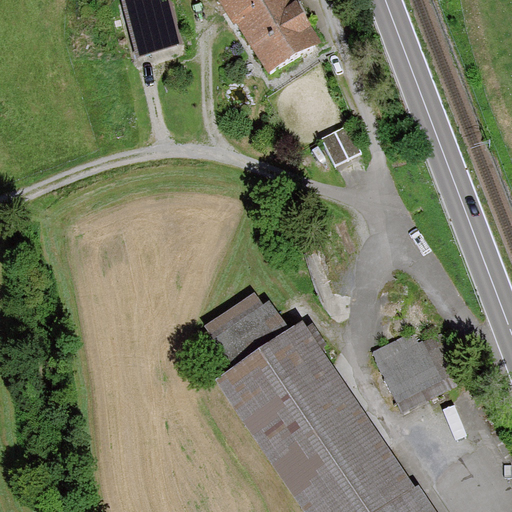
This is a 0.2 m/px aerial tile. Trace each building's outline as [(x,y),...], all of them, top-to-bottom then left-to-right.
[(151,0),(169,59),(193,50),(178,0),(151,0)] [(218,0),(234,26),(237,24),(268,76),(324,43),(309,18),(297,0),(218,0)] [(350,127),(323,139),(335,165),(361,153),(350,127)] [(235,371),(216,384),(302,511),(436,511),(305,318),(290,328),(270,299),(263,303),(255,292),(204,326),(235,371)] [(408,417),(471,380),(441,328),(422,338),(415,327),(371,352),(408,417)]
